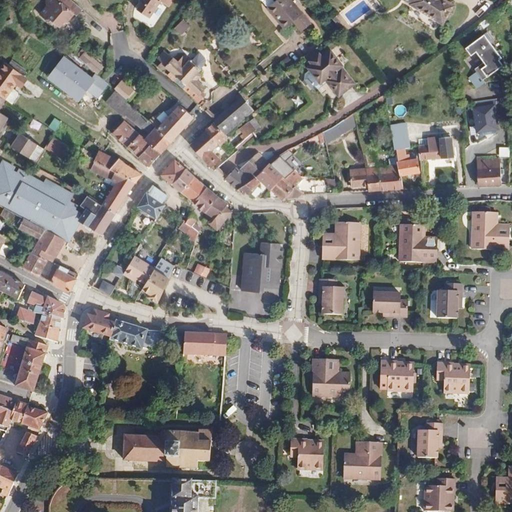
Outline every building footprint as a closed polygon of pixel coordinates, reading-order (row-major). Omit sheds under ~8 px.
[(74,15),(79,7),(70,0),(46,0),(46,1),(46,8),(39,16),(46,21),(48,20),(50,21),(59,28),(63,22),(71,13),(73,14),(74,15)] [(137,10),(149,18),(160,2),(169,7),(173,0),(139,0),(139,1),(141,3),(137,10)] [(284,29),(293,22),(301,31),(310,24),(290,0),(275,0),(266,8),(284,29)] [(405,0),(410,2),(409,5),(442,25),(454,6),(444,0),(405,0)] [(68,21),(73,14),(71,13),(63,22),(68,21)] [(346,24),(339,15),(332,20),(340,29),(346,24)] [(174,28),(182,36),(192,27),(184,19),(174,28)] [(349,29),(346,24),(340,29),(343,33),(349,29)] [(503,59),(484,33),(464,48),(471,58),(475,54),(483,64),(475,70),(477,72),(470,78),(477,87),(483,83),(482,81),(503,65),(500,61),(503,59)] [(334,72),(343,66),(330,50),(321,57),(315,49),(305,57),(312,64),(307,68),(311,72),(308,75),(306,73),(298,79),(305,87),(312,81),(311,79),(314,77),(320,84),(326,79),(339,94),(351,85),(341,72),(337,76),(334,72)] [(103,67),(86,51),(85,52),(82,50),(76,56),(97,74),(103,67)] [(201,77),(197,74),(200,69),(189,58),(188,59),(184,56),(178,62),(165,50),(157,58),(161,63),(157,67),(163,72),(167,68),(170,71),(167,75),(198,103),(205,95),(202,93),(205,89),(197,82),(201,77)] [(202,53),(194,58),(201,67),(209,62),(202,53)] [(63,57),(47,77),(78,101),(94,81),(63,57)] [(12,89),(16,84),(19,85),(24,77),(23,77),(23,76),(5,62),(0,68),(0,95),(5,99),(12,90),(12,89)] [(134,90),(122,80),(114,89),(115,90),(118,92),(126,99),(134,90)] [(13,104),(19,96),(18,93),(12,89),(12,90),(5,99),(13,104)] [(135,110),(126,102),(127,100),(126,99),(118,92),(115,90),(105,103),(118,113),(124,116),(125,115),(128,117),(135,110)] [(228,133),(254,111),(242,96),(222,115),(217,120),(228,133)] [(172,142),(191,122),(194,118),(184,109),(186,106),(183,103),(182,102),(158,129),(160,131),(172,142)] [(473,108),(477,131),(498,129),(494,105),(473,108)] [(152,124),(135,110),(128,117),(141,128),(142,127),(150,134),(145,139),(150,144),(161,154),(164,151),(172,142),(160,131),(158,129),(152,124)] [(325,144),(358,125),(356,113),(330,128),(323,132),(325,142),(325,144)] [(60,133),(64,122),(54,118),(50,129),(60,133)] [(253,133),(260,127),(252,118),(238,130),(242,134),(231,144),(234,149),(235,148),(253,133)] [(228,133),(217,120),(206,130),(219,145),(220,146),(229,138),(226,135),(228,133)] [(127,147),(139,134),(124,121),(112,134),(127,147)] [(410,148),(405,123),(390,125),(394,151),(403,149),(410,148)] [(214,166),(220,160),(213,151),(219,145),(206,130),(190,145),(210,168),(211,169),(214,166)] [(44,149),(20,133),(11,146),(36,162),(44,149)] [(238,151),(255,136),(253,133),(235,148),(238,151)] [(150,144),(145,139),(139,134),(127,147),(138,157),(150,144)] [(453,157),(450,137),(440,138),(438,138),(439,137),(417,139),(418,147),(420,160),(453,157)] [(47,146),(62,163),(72,155),(57,138),(47,146)] [(149,167),(161,154),(150,144),(138,157),(140,159),(149,167)] [(501,157),(511,157),(511,148),(501,147),(501,157)] [(91,153),(82,148),(80,153),(88,158),(91,153)] [(419,172),(417,159),(409,160),(408,155),(404,155),(403,149),(394,151),(396,158),(397,165),(400,176),(419,172)] [(276,157),(271,152),(271,154),(267,156),(271,161),(272,160),(276,157)] [(109,170),(117,160),(108,156),(107,157),(98,153),(94,161),(101,165),(103,166),(109,170)] [(253,178),(269,163),(257,153),(241,169),(253,179),(253,178)] [(501,185),(500,156),(477,158),(478,187),(490,186),(501,185)] [(367,166),(374,164),(372,157),(366,158),(367,166)] [(135,184),(142,176),(143,174),(118,159),(117,160),(109,170),(127,180),(135,184)] [(172,184),(185,169),(175,159),(162,174),(161,175),(172,184)] [(284,175),(274,167),(277,164),(272,160),(271,161),(270,161),(269,163),(253,178),(253,179),(252,179),(237,190),(241,192),(246,195),(248,196),(260,183),(259,183),(260,181),(270,190),(271,188),(284,175)] [(5,208),(27,175),(18,170),(17,173),(13,171),(15,168),(2,161),(0,165),(0,185),(3,187),(0,191),(0,205),(4,208),(5,208)] [(400,176),(397,165),(379,167),(381,190),(402,189),(400,176)] [(116,212),(135,184),(127,180),(109,170),(103,166),(100,174),(116,183),(101,205),(103,206),(115,213),(116,212)] [(381,190),(379,167),(367,169),(367,172),(361,173),(361,171),(350,172),(351,188),(369,186),(370,192),(376,191),(381,190)] [(237,190),(252,179),(235,168),(224,180),(233,187),(237,190)] [(180,192),(194,176),(193,175),(185,169),(172,184),(180,192)] [(302,192),(298,188),(301,184),(299,183),(303,179),(301,177),(294,170),(285,177),(284,175),(271,188),(270,190),(280,199),(298,198),(302,194),(303,194),(303,193),(302,192)] [(74,219),(78,211),(76,210),(77,206),(70,202),(71,199),(52,188),(51,191),(43,188),(45,184),(27,175),(5,208),(12,212),(33,224),(44,230),(56,236),(58,232),(66,235),(74,219)] [(193,202),(207,187),(194,176),(180,192),(191,201),(193,202)] [(165,204),(163,202),(167,195),(152,186),(146,192),(141,201),(137,207),(157,219),(165,204)] [(219,197),(207,187),(193,202),(205,212),(219,197)] [(102,234),(114,215),(115,213),(103,206),(101,205),(86,196),(80,206),(86,209),(79,221),(80,222),(102,234)] [(221,225),(232,212),(225,207),(227,204),(230,206),(232,206),(230,205),(231,204),(219,197),(205,212),(204,212),(213,218),(208,223),(218,232),(223,226),(221,225)] [(33,224),(12,212),(5,208),(4,208),(0,214),(0,218),(38,239),(44,230),(33,224)] [(497,235),(497,223),(498,213),(473,211),(471,249),(509,251),(509,250),(510,240),(510,236),(497,235)] [(196,224),(197,222),(195,217),(194,216),(192,214),(185,221),(199,233),(200,230),(195,226),(196,224)] [(69,243),(80,222),(79,221),(74,219),(66,235),(58,232),(56,236),(65,241),(69,243)] [(185,221),(184,220),(180,228),(195,238),(199,233),(185,221)] [(360,261),(361,223),(336,222),(335,233),(335,245),(322,245),(322,259),(360,261)] [(510,236),(510,224),(497,223),(497,235),(510,236)] [(437,263),(437,249),(424,248),(425,236),(425,225),(400,225),(399,262),(437,263)] [(39,276),(48,260),(51,261),(53,257),(56,258),(65,241),(56,236),(44,230),(38,239),(31,252),(23,268),(39,276)] [(11,248),(3,244),(7,237),(0,233),(0,255),(5,258),(11,248)] [(335,245),(335,233),(323,233),(322,245),(335,245)] [(437,249),(438,237),(425,236),(424,248),(437,249)] [(279,278),(280,267),(281,267),(282,251),(280,251),(277,250),(277,244),(265,243),(262,242),(261,254),(245,253),(242,290),(264,292),(264,287),(271,287),(272,278),(279,278)] [(154,270),(155,269),(134,256),(125,270),(123,275),(131,279),(133,276),(146,284),(154,270)] [(70,290),(78,275),(53,263),(44,279),(68,291),(70,290)] [(198,264),(195,273),(208,278),(212,269),(198,264)] [(123,275),(125,270),(117,265),(112,274),(120,279),(123,275)] [(157,303),(168,276),(162,273),(160,275),(154,270),(146,284),(142,290),(149,294),(152,296),(150,299),(157,303)] [(13,279),(1,272),(0,271),(0,290),(2,292),(18,300),(21,292),(25,285),(13,279)] [(342,315),(343,288),(336,287),(337,280),(320,279),(319,297),(322,297),(322,304),(321,315),(342,315)] [(111,295),(116,287),(103,281),(98,289),(111,295)] [(457,309),(457,301),(461,301),(462,284),(445,283),(445,291),(438,291),(437,318),(457,319),(457,309)] [(64,308),(63,306),(63,305),(48,297),(47,299),(32,292),(27,303),(28,304),(25,309),(19,307),(15,319),(20,321),(29,324),(33,326),(36,314),(41,315),(42,313),(60,318),(61,319),(63,319),(65,309),(64,308)] [(400,300),(400,293),(373,292),(372,313),(383,313),(391,313),(391,316),(408,317),(408,300),(400,300)] [(117,321),(117,320),(109,317),(110,315),(95,310),(92,316),(87,315),(83,329),(84,329),(111,338),(117,321)] [(58,343),(61,319),(60,318),(42,313),(41,315),(41,318),(40,321),(34,336),(58,343)] [(142,348),(148,330),(146,330),(117,321),(111,338),(110,340),(141,349),(142,348)] [(157,352),(165,331),(148,330),(142,348),(157,352)] [(227,357),(229,335),(223,335),(207,334),(207,336),(198,336),(198,333),(197,333),(187,333),(185,354),(227,357)] [(22,346),(24,338),(14,335),(12,335),(10,342),(22,346)] [(33,392),(48,346),(29,340),(15,387),(33,392)] [(103,358),(106,350),(93,346),(90,353),(91,354),(94,355),(103,358)] [(349,397),(350,373),(340,372),(328,372),(328,360),(313,359),(312,396),(349,397)] [(340,372),(340,360),(328,360),(328,372),(340,372)] [(413,392),(414,362),(405,362),(405,365),(397,365),(397,362),(397,361),(381,361),(380,378),(387,379),(387,391),(413,392)] [(469,394),(470,364),(461,364),(461,366),(454,366),(454,364),(454,363),(437,362),(436,380),(443,381),(443,392),(469,394)] [(0,406),(14,411),(17,400),(0,394),(0,406)] [(27,406),(28,404),(17,400),(14,411),(11,421),(12,421),(21,424),(27,406)] [(11,421),(14,411),(0,406),(0,425),(8,428),(9,425),(12,421),(11,421)] [(45,417),(47,413),(27,406),(21,424),(22,425),(28,426),(28,429),(38,432),(45,417)] [(442,440),(442,423),(425,423),(425,430),(418,430),(417,457),(438,458),(438,448),(438,440),(442,440)] [(209,462),(211,429),(199,429),(199,432),(161,430),(160,437),(124,435),(123,460),(166,462),(166,468),(198,469),(198,461),(209,462)] [(27,457),(37,437),(27,432),(17,452),(27,457)] [(323,470),(324,440),(315,440),(315,442),(307,442),(308,440),(308,439),(291,439),(290,457),(297,457),(297,469),(323,470)] [(367,454),(367,442),(355,441),(355,454),(367,454)] [(381,480),(382,442),(367,442),(367,454),(355,454),(344,454),(343,478),(381,480)] [(511,503),(511,465),(509,466),(509,477),(508,489),(496,488),(495,503),(511,503)] [(7,496),(18,474),(2,466),(0,470),(0,487),(4,489),(1,494),(7,497),(7,496)] [(508,489),(509,477),(496,476),(496,488),(508,489)] [(197,511),(199,497),(199,496),(192,495),(192,479),(172,478),(171,511),(197,511)] [(451,503),(451,495),(454,495),(455,495),(455,479),(437,478),(437,486),(425,486),(424,511),(451,511),(453,511),(453,503),(451,503)] [(216,498),(216,480),(192,479),(192,495),(199,496),(199,497),(216,498)]
